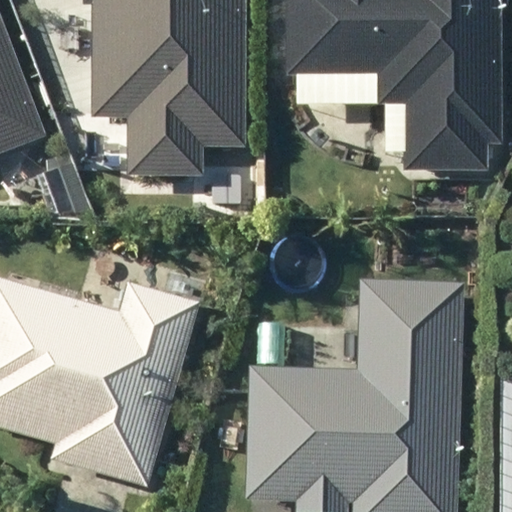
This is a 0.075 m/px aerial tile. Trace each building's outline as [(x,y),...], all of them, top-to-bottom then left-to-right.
[(80,0),(75,120),(114,121),(112,176),(193,179),(194,148),(231,150),(237,0),(80,0)] [(273,0),(270,72),(281,73),(280,105),(372,109),(370,156),(395,157),(395,169),(480,173),(481,143),(492,144),(496,30),(486,30),(487,0),(273,0)] [(0,150),(36,137),(0,41),(0,150)] [(345,374),(235,369),(229,501),(283,503),(282,511),(444,511),(454,285),(349,281),(345,374)] [(112,311),(0,282),(0,437),(41,448),(37,464),(138,490),(185,305),(118,288),(112,311)]
